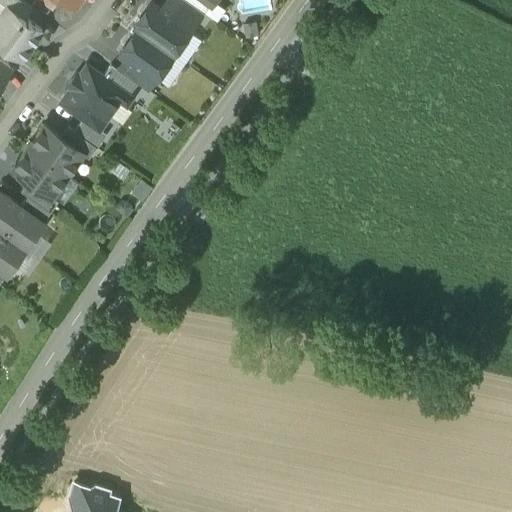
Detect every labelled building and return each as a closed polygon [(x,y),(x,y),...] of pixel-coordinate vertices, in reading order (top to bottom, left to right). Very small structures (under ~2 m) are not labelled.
[(21,0),(0,0),(0,7),(1,8),(5,3),(24,16),(31,6),(21,0)] [(188,28),(159,7),(160,7),(150,0),(132,25),(135,27),(136,27),(171,52),(188,28)] [(187,0),(164,0),(160,7),(159,7),(188,28),(201,10),(187,0)] [(211,0),(187,0),(201,10),(203,11),(211,0)] [(24,16),(5,3),(1,8),(0,9),(0,42),(20,58),(41,29),(24,16)] [(246,37),(258,35),(255,22),(244,24),(246,37)] [(171,52),(136,27),(135,27),(118,52),(124,56),(125,56),(154,76),(171,52)] [(154,76),(125,56),(124,56),(117,67),(136,81),(145,88),(154,76)] [(9,64),(0,57),(0,74),(1,75),(9,64)] [(102,74),(86,63),(59,100),(82,116),(98,128),(99,127),(119,99),(125,103),(131,95),(128,93),(102,74)] [(117,67),(110,63),(102,74),(128,93),(136,81),(117,67)] [(98,128),(82,116),(73,129),(96,145),(105,131),(99,127),(98,128)] [(59,134),(43,122),(27,145),(66,173),(81,152),(82,150),(59,134)] [(73,129),(66,124),(59,134),(82,150),(81,152),(88,156),(96,145),(73,129)] [(66,173),(27,145),(11,167),(27,179),(50,195),(51,194),(66,173)] [(50,195),(27,179),(20,189),(27,194),(49,210),(57,199),(51,194),(50,195)] [(20,204),(0,189),(0,228),(24,246),(42,220),(20,204)] [(49,210),(27,194),(20,204),(42,220),(49,210)] [(24,246),(0,228),(0,268),(5,272),(24,246)] [(108,511),(114,495),(103,492),(105,488),(93,484),(89,487),(74,483),(71,492),(75,511),(108,511)]
